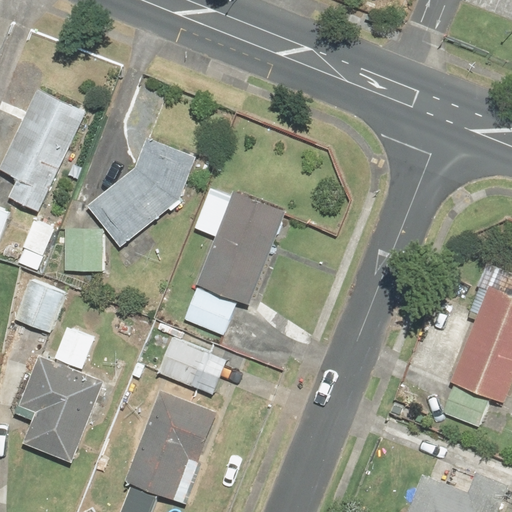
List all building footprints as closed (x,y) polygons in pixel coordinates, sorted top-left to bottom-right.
[(40,215),(90,112),(40,87),(0,167),(0,170),(17,179),(8,199),(40,215)] [(136,171),(89,208),(122,249),(180,203),(198,158),(148,139),(136,171)] [(218,239),(188,321),(227,336),(239,303),(252,307),(287,213),(212,185),(195,231),(218,239)] [(0,236),(10,212),(0,208),(0,236)] [(46,258),(59,229),(34,218),(21,247),(46,258)] [(104,232),(66,230),(64,272),(102,273),(104,232)] [(32,278),(15,320),(53,335),(70,293),(32,278)] [(511,386),(511,295),(490,287),(453,383),(506,403),(511,386)] [(69,326),(56,360),(84,371),(98,337),(69,326)] [(176,337),(160,373),(215,397),(231,360),(176,337)] [(74,464),(106,382),(43,358),(11,440),(74,464)] [(491,400),(450,385),(440,411),(481,427),(491,400)] [(126,485),(133,487),(124,511),(153,511),(159,496),(187,506),(220,409),(159,389),(126,485)] [(424,474),(408,511),(499,511),(510,486),(477,473),(469,492),(424,474)]
